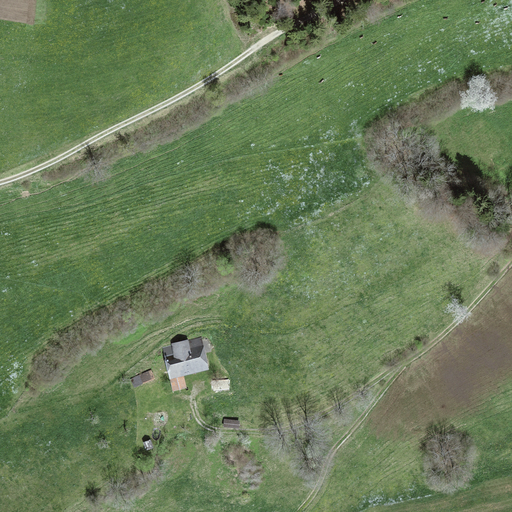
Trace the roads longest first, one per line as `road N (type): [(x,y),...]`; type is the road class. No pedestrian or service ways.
road 1 (track): [(192,391),(202,425),(256,434),(305,421),(444,333),(498,282),(511,249)]
road 2 (track): [(331,0),(179,95),(0,181)]
road 3 (track): [(299,511),(339,443),(405,362)]
